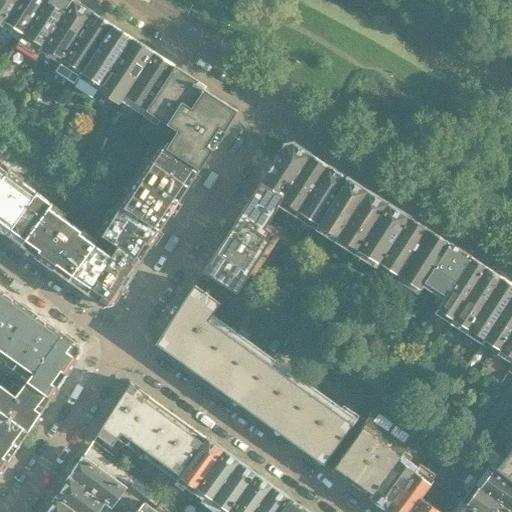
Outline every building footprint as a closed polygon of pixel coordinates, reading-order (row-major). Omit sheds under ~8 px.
[(18,0),(0,0),(0,28),(4,22),(18,0)] [(44,0),(18,0),(4,22),(15,29),(12,34),(20,39),(44,0)] [(70,0),(44,0),(20,39),(38,51),(70,0)] [(91,12),(73,0),(70,0),(38,51),(58,65),(61,60),(91,12)] [(111,24),(91,12),(61,60),(72,67),(69,72),(76,77),(80,72),(111,24)] [(130,37),(111,24),(80,72),(99,85),(130,37)] [(150,49),(130,37),(99,85),(118,98),(122,93),(150,49)] [(145,110),(174,65),(150,49),(122,93),(135,102),(131,107),(140,113),(143,108),(145,110)] [(224,131),(237,111),(196,84),(198,80),(174,65),(145,110),(177,130),(165,148),(199,170),(213,149),(207,145),(218,128),(224,131)] [(37,142),(17,129),(13,136),(33,149),(37,142)] [(40,138),(37,142),(33,149),(31,151),(51,165),(60,151),(40,138)] [(199,170),(165,148),(164,150),(152,142),(143,155),(189,185),(199,170)] [(285,196),(311,154),(293,143),(285,144),(278,155),(261,181),(282,194),(285,196)] [(328,165),(311,154),(285,196),(282,200),(299,211),(328,165)] [(189,185),(143,155),(132,173),(178,202),(189,185)] [(349,179),(328,165),(299,211),(310,219),(306,224),(315,230),(319,224),(349,179)] [(0,206),(17,183),(3,173),(0,170),(0,206)] [(178,202),(132,173),(123,187),(168,217),(178,202)] [(369,191),(349,179),(319,224),(330,231),(326,238),(335,244),(339,238),(369,191)] [(277,207),(278,206),(284,196),(261,181),(242,210),(203,271),(236,292),(269,241),(266,239),(271,232),(264,228),(270,219),(277,207)] [(17,183),(0,206),(0,230),(4,233),(33,193),(17,183)] [(168,217),(123,187),(114,200),(159,231),(168,217)] [(389,205),(369,191),(339,238),(349,244),(345,250),(355,257),(359,251),(389,205)] [(24,248),(49,211),(44,207),(47,203),(33,193),(4,233),(24,248)] [(159,231),(114,200),(104,215),(111,220),(150,245),(159,231)] [(374,270),(376,267),(409,217),(389,205),(359,251),(370,258),(366,264),(374,270)] [(68,279),(92,245),(82,238),(87,229),(81,225),(77,231),(49,211),(24,248),(68,279)] [(396,281),(429,230),(409,217),(376,267),(396,281)] [(150,245),(111,220),(100,235),(112,243),(117,246),(140,260),(150,245)] [(423,286),(451,244),(429,230),(396,281),(418,295),(423,286)] [(140,260),(117,246),(112,243),(105,253),(80,288),(104,305),(111,304),(140,260)] [(442,299),(470,257),(451,244),(423,286),(442,299)] [(80,288),(105,253),(92,245),(68,279),(80,288)] [(453,317),(486,267),(470,257),(442,299),(437,307),(453,317)] [(502,277),(486,267),(453,317),(468,327),(502,277)] [(202,290),(208,282),(201,277),(195,285),(202,290)] [(511,295),(511,283),(502,277),(468,327),(484,338),(511,295)] [(209,295),(215,287),(208,282),(202,290),(209,295)] [(353,424),(269,363),(208,319),(220,303),(216,301),(209,295),(202,290),(195,285),(194,285),(156,343),(170,353),(174,348),(180,353),(177,358),(323,464),(353,424)] [(216,301),(223,292),(215,287),(209,295),(216,301)] [(61,333),(0,289),(0,350),(9,356),(3,364),(17,375),(23,367),(31,372),(45,353),(61,333)] [(224,306),(230,298),(223,292),(216,301),(220,303),(224,306)] [(511,295),(484,338),(499,347),(511,327),(511,295)] [(231,311),(237,303),(230,298),(224,306),(231,311)] [(238,316),(244,308),(237,303),(231,311),(238,316)] [(252,313),(244,308),(238,316),(245,322),(252,313)] [(511,327),(499,347),(495,353),(500,356),(504,351),(511,356),(511,327)] [(80,353),(78,345),(61,333),(45,353),(69,369),(80,353)] [(282,346),(300,358),(307,349),(289,336),(282,346)] [(69,369),(45,353),(31,372),(25,380),(50,398),(69,369)] [(511,362),(510,365),(511,366),(491,396),(492,397),(465,437),(479,447),(511,398),(511,362)] [(365,378),(387,388),(392,378),(371,368),(365,378)] [(416,400),(427,386),(417,378),(406,392),(416,400)] [(40,412),(50,398),(25,380),(20,388),(14,383),(8,391),(40,412)] [(148,395),(130,383),(97,435),(112,446),(121,433),(178,474),(205,437),(203,435),(200,440),(144,400),(148,395)] [(0,433),(18,447),(39,414),(40,412),(8,391),(0,385),(0,433)] [(401,451),(414,432),(421,423),(407,414),(384,394),(359,428),(360,429),(332,468),(331,469),(368,496),(401,451)] [(511,487),(511,432),(501,424),(494,436),(506,446),(499,454),(489,446),(481,456),(494,466),(490,472),(511,487)] [(0,473),(18,447),(0,433),(0,473)] [(436,435),(430,444),(427,448),(443,460),(453,446),(436,435)] [(207,438),(174,483),(184,490),(188,484),(196,491),(225,451),(207,438)] [(511,511),(511,487),(490,472),(453,446),(443,460),(441,463),(429,480),(460,503),(472,511),(511,511)] [(161,498),(90,447),(89,447),(85,454),(156,506),(161,498)] [(241,462),(225,451),(196,491),(205,497),(200,503),(208,509),(241,462)] [(401,451),(368,496),(384,507),(412,469),(402,462),(407,455),(401,451)] [(84,455),(70,477),(105,502),(112,507),(114,511),(137,511),(145,503),(117,482),(118,479),(101,466),(84,455)] [(230,511),(257,474),(241,462),(208,509),(212,511),(217,511),(221,508),(226,511),(230,511)] [(412,469),(384,507),(390,511),(406,511),(420,493),(429,480),(419,473),(423,467),(417,462),(412,469)] [(255,511),(274,486),(257,474),(230,511),(255,511)] [(70,477),(56,497),(77,511),(97,511),(105,502),(70,477)] [(279,511),(289,498),(274,486),(255,511),(279,511)] [(420,493),(406,511),(439,511),(442,508),(420,493)] [(77,511),(56,497),(46,511),(77,511)] [(305,511),(307,510),(289,498),(279,511),(305,511)] [(157,511),(156,511),(145,503),(137,511),(157,511)] [(472,511),(460,503),(452,511),(447,511),(442,508),(439,511),(472,511)]
